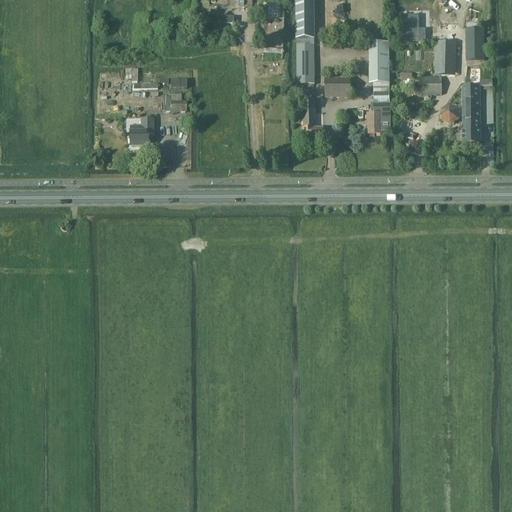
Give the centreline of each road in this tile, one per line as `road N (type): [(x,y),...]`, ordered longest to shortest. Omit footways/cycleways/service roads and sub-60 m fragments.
road 1 (primary): [(0,198),(511,194)]
road 2 (unclassified): [(0,183),(511,179)]
